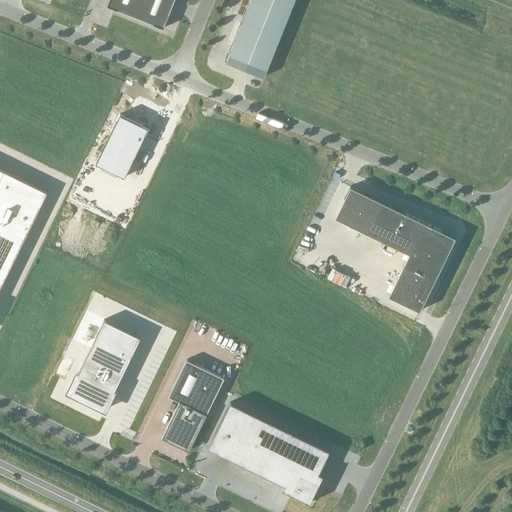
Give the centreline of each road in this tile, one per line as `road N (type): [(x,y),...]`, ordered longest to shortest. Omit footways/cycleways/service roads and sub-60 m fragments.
road 1 (unclassified): [(175,78),(504,208)]
road 2 (unclassified): [(504,208),(356,511)]
road 3 (unclassified): [(223,511),(0,403)]
road 4 (primary): [(511,295),(405,511)]
road 5 (unclassified): [(0,7),(175,78)]
